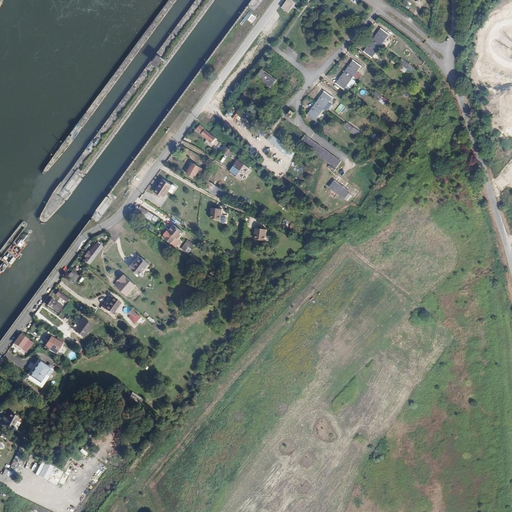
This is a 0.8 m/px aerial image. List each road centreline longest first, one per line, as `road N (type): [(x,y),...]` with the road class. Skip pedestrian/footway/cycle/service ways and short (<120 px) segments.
road 1 (residential): [(0,350),(83,239),(132,200),(278,0)]
road 2 (residential): [(492,196),(448,67),(455,0)]
